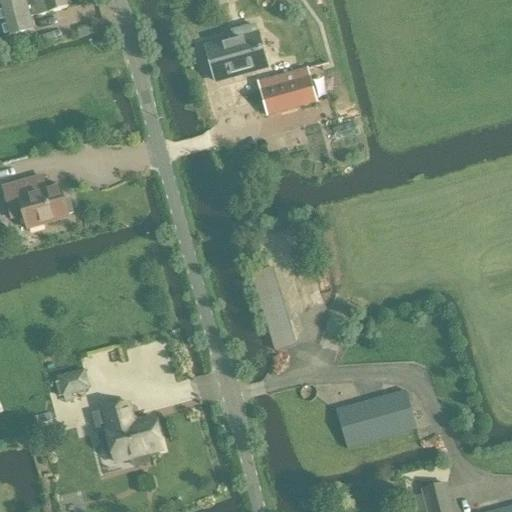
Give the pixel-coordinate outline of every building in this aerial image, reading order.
[(0,0),(0,17),(6,40),(33,32),(29,18),(37,16),(38,18),(67,10),(64,0),(0,0)] [(236,41),(207,49),(218,84),(269,68),(256,26),(233,33),(236,41)] [(258,84),(268,118),(316,105),(306,70),(258,84)] [(237,174),(241,191),(255,187),(250,170),(237,174)] [(40,179),(3,190),(12,222),(24,218),(27,230),(68,218),(68,216),(73,215),(69,200),(63,201),(60,188),(44,193),(40,179)] [(274,351),(295,345),(273,269),(252,275),(274,351)] [(59,384),(56,384),(59,398),(89,391),(84,372),(58,379),(59,384)] [(346,449),(416,430),(406,394),(337,412),(346,449)] [(108,435),(99,437),(103,452),(110,450),(114,465),(131,460),(133,465),(137,467),(146,465),(148,461),(146,456),(163,452),(154,418),(138,422),(137,421),(136,422),(135,420),(133,421),(130,406),(102,413),(108,435)] [(426,511),(452,511),(446,484),(421,490),(426,511)]
